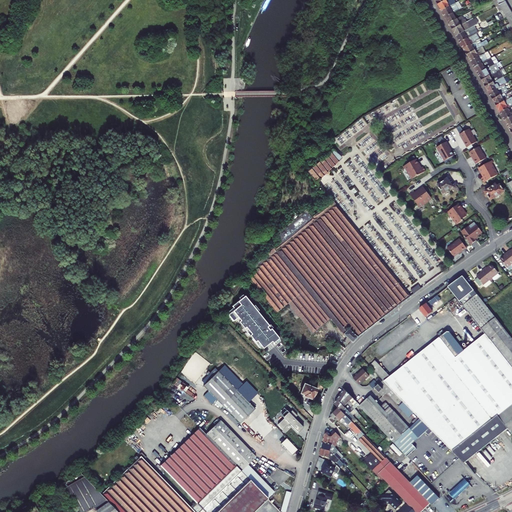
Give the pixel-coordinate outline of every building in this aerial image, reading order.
[(511,12),(505,0),(496,0),(511,27),(511,12)] [(446,3),(438,8),(441,14),(452,8),(449,4),(447,5),(446,3)] [(452,8),(441,14),(445,20),(453,15),(455,15),(454,14),(456,13),(456,14),(461,11),(458,5),(452,8)] [(453,15),(445,20),(448,27),(457,22),(459,21),(456,17),(455,18),(453,15)] [(457,22),(448,27),(452,33),(460,28),(462,27),(461,24),(459,25),(457,22)] [(460,28),(452,33),(455,39),(464,34),(460,28)] [(464,34),(455,39),(459,45),(468,41),(469,40),(467,36),(465,37),(464,34)] [(468,41),(459,45),(462,52),(473,46),(470,42),(469,43),(468,41)] [(473,46),(462,52),(466,58),(474,53),(476,52),(475,51),(477,51),(487,46),(485,43),(477,48),(475,45),(473,46)] [(474,53),(466,58),(469,64),(480,59),(477,54),(475,55),(474,53)] [(480,59),(469,64),(473,71),(483,65),(483,64),(484,63),(484,64),(489,61),(486,55),(480,59)] [(483,65),(473,71),(476,77),(492,68),(489,61),(484,64),(484,63),(483,64),(483,65)] [(492,68),(476,77),(480,83),(488,78),(498,73),(494,67),(492,68)] [(488,78),(480,83),(483,90),(494,84),(492,80),(490,81),(488,78)] [(494,84),(483,90),(487,96),(496,91),(497,90),(494,84)] [(496,91),(487,96),(490,102),(501,97),(499,93),(497,94),(496,91)] [(501,97),(490,102),(494,109),(503,105),(505,104),(501,97)] [(503,105),(494,109),(498,116),(508,110),(506,106),(504,107),(503,105)] [(511,108),(508,110),(498,116),(502,123),(511,117),(511,116),(511,108)] [(511,116),(511,117),(502,123),(505,129),(511,125),(511,116)] [(462,144),(465,150),(475,144),(468,131),(458,136),(462,144)] [(445,144),(435,149),(442,163),(453,158),(445,144)] [(328,146),(307,169),(320,185),(343,160),(328,146)] [(480,146),(470,152),(477,164),(487,158),(480,146)] [(402,168),(403,170),(404,169),(410,180),(424,172),(422,168),(420,169),(415,160),(402,168)] [(491,161),(479,168),(482,174),(483,173),(485,176),(484,177),(482,178),(484,182),(498,175),(494,167),(495,167),(492,163),(491,161)] [(446,181),(437,187),(442,195),(452,189),(446,181)] [(497,186),(496,184),(485,192),(489,197),(488,198),(490,200),(490,199),(491,200),(496,197),(497,198),(500,196),(499,194),(504,191),(502,189),(503,189),(502,186),(501,187),(499,185),(497,186)] [(415,190),(411,193),(420,206),(424,203),(425,204),(430,201),(429,200),(432,197),(428,191),(430,190),(428,186),(426,188),(425,187),(419,190),(420,191),(417,193),(417,192),(415,190)] [(409,296),(327,190),(323,193),(332,205),(315,217),(310,210),(279,232),(285,240),(257,261),(259,264),(251,270),(248,272),(277,311),(289,302),(312,332),(331,319),(341,332),(352,342),(357,336),(370,325),(389,310),(409,296)] [(458,204),(447,212),(448,213),(448,215),(449,216),(450,216),(456,225),(462,220),(463,219),(466,216),(466,213),(464,212),(463,212),(460,209),(461,208),(458,204)] [(461,231),(471,244),(477,240),(475,237),(482,231),(477,224),(470,229),(468,226),(461,231)] [(448,248),(454,256),(461,251),(461,252),(467,247),(460,238),(454,242),(455,243),(448,248)] [(499,262),(506,270),(511,265),(511,262),(506,255),(503,258),(504,258),(499,262)] [(483,273),(492,284),(493,283),(492,281),(498,276),(491,268),(486,271),(483,273)] [(492,284),(483,273),(480,275),(481,276),(476,279),(477,280),(474,283),(479,289),(482,286),(483,288),(489,283),(491,285),(492,284)] [(511,337),(465,277),(450,289),(455,296),(486,335),(511,366),(511,337)] [(409,290),(412,295),(417,291),(414,287),(409,290)] [(234,309),(228,314),(254,342),(257,340),(270,355),(278,348),(284,354),(295,346),(258,301),(253,305),(245,295),(232,306),(234,309)] [(426,304),(419,309),(423,313),(426,317),(432,312),(429,308),(426,304)] [(433,431),(453,451),(511,404),(511,366),(486,335),(465,352),(451,334),(448,333),(385,381),(421,418),(433,431)] [(342,354),(335,348),(330,355),(337,360),(340,356),(342,354)] [(368,377),(362,371),(353,380),(359,386),(368,377)] [(218,372),(203,386),(238,424),(253,409),(218,372)] [(177,377),(173,383),(192,395),(196,389),(177,377)] [(374,381),(369,386),(373,390),(375,388),(378,385),(374,381)] [(314,390),(301,385),(298,391),(297,395),(309,401),(311,396),(314,390)] [(378,385),(375,388),(379,393),(383,389),(378,385)] [(341,395),(353,407),(355,409),(360,405),(349,394),(345,390),(341,395)] [(338,400),(348,411),(353,407),(341,395),(338,400)] [(361,406),(364,410),(367,414),(394,442),(410,427),(386,402),(381,407),(371,396),(361,406)] [(335,405),(339,409),(347,417),(351,414),(348,411),(338,400),(335,405)] [(511,404),(453,451),(462,461),(464,459),(494,436),(501,431),(507,439),(511,434),(511,404)] [(304,426),(296,418),(298,415),(293,409),(290,412),(287,409),(281,414),(284,418),(278,424),(283,429),(290,423),(299,432),(304,426)] [(332,418),(336,423),(339,420),(352,434),(355,432),(361,439),(359,441),(379,462),(386,469),(383,472),(406,495),(418,492),(409,483),(347,417),(339,409),(330,417),(332,418)] [(279,503),(270,494),(273,491),(247,463),(256,455),(222,418),(207,432),(267,496),(276,506),(279,503)] [(421,418),(410,427),(394,442),(406,456),(416,448),(412,443),(425,432),(428,434),(429,434),(433,431),(421,418)] [(250,511),(267,496),(207,432),(201,426),(161,463),(207,511),(250,511)] [(333,444),(336,447),(337,440),(340,437),(334,431),(331,434),(329,432),(326,432),(324,442),(333,444)] [(324,442),(322,448),(332,451),(341,460),(343,458),(337,453),(339,450),(336,447),(333,444),(324,442)] [(322,448),(320,455),(329,457),(334,462),(336,461),(338,463),(341,460),(332,451),(322,448)] [(369,457),(363,462),(375,474),(377,473),(379,475),(383,472),(376,464),(369,457)] [(192,511),(142,458),(101,495),(117,511),(192,511)] [(386,469),(379,462),(376,464),(383,472),(386,469)] [(329,466),(326,464),(322,472),(332,477),(336,469),(329,466)] [(383,472),(379,475),(400,497),(406,495),(383,472)] [(417,476),(409,483),(418,492),(429,504),(431,506),(438,499),(417,476)] [(117,511),(101,495),(84,477),(66,487),(80,511),(86,511),(94,507),(97,511),(117,511)] [(466,479),(451,493),(456,498),(471,484),(466,479)] [(286,489),(280,509),(280,510),(282,511),(283,511),(290,491),(286,489)] [(388,490),(383,495),(379,495),(379,501),(381,503),(389,504),(389,503),(396,510),(402,504),(388,490)] [(325,495),(316,492),(311,508),(320,511),(325,495)] [(406,495),(400,497),(407,504),(398,511),(420,511),(429,504),(418,492),(406,495)]
